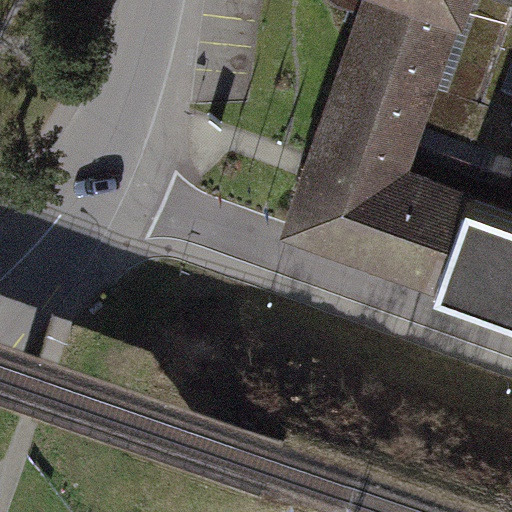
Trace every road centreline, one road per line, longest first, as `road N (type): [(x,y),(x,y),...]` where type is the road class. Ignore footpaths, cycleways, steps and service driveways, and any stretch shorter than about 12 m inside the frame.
road 1 (residential): [(511,339),(92,177)]
road 2 (residential): [(92,177),(132,80),(151,0)]
road 3 (residential): [(0,289),(92,177)]
